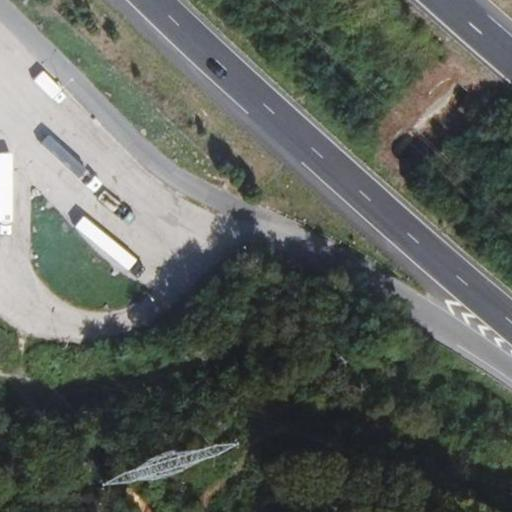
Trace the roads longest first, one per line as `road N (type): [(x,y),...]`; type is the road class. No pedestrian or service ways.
road 1 (track): [(511,24),(415,160),(308,280),(259,319),(241,349),(212,351),(128,391),(47,391),(0,371)]
road 2 (trunk): [(150,0),(511,324)]
road 3 (trunk): [(252,225),(317,250),(511,372)]
